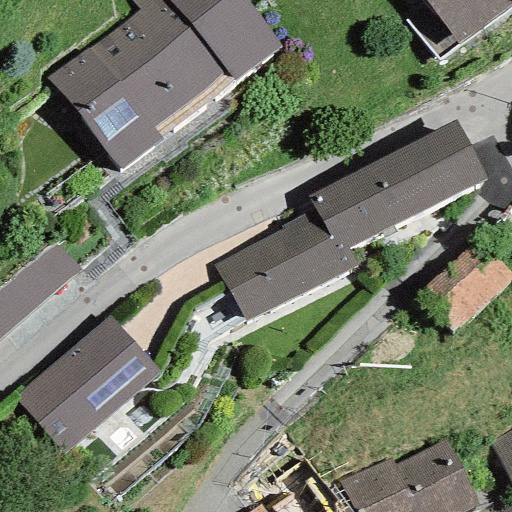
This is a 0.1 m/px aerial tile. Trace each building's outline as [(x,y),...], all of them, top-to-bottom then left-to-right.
[(124,0),(138,19),(45,86),(124,195),(163,168),(154,155),(225,104),(233,114),(284,77),(228,0),(124,0)] [(511,0),(403,0),(453,68),(511,26),(511,0)] [(309,226),(211,272),(244,343),(356,290),(348,273),(489,206),(456,137),(302,210),(309,226)] [(425,289),(458,325),(511,275),(511,255),(489,230),(425,289)] [(55,250),(0,295),(0,350),(83,283),(55,250)] [(161,395),(109,329),(10,407),(62,473),(161,395)] [(511,464),(511,432),(498,440),(511,464)] [(391,459),(337,484),(353,511),(463,511),(477,505),(446,439),(394,464),(391,459)] [(338,511),(316,478),(271,508),(273,511),(338,511)] [(511,511),(511,501),(492,511),(511,511)]
